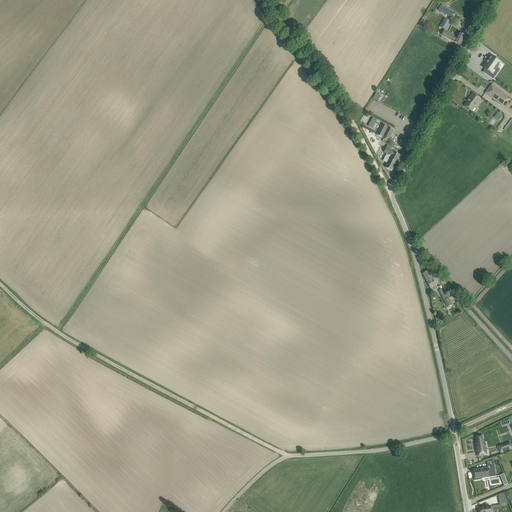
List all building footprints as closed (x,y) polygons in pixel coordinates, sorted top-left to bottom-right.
[(453,13),(444,8),(442,12),(451,17),(453,13)] [(440,27),(446,30),(450,21),(445,18),(440,27)] [(442,35),(461,45),(466,36),(459,33),(456,38),(451,36),(452,35),(444,31),(442,35)] [(483,72),(493,80),(496,76),(492,74),(494,71),(495,71),(494,71),(499,64),(499,65),(499,64),(500,62),(492,56),(491,57),(490,57),(491,58),(489,59),(489,60),(488,61),(487,63),(486,63),(487,63),(483,68),(486,70),(484,73),(483,72)] [(501,105),(507,97),(491,85),(485,93),(501,105)] [(469,99),(464,106),(472,111),(476,105),(475,105),(480,99),(481,99),(473,93),(468,99),(469,99)] [(368,127),(374,129),(377,119),(372,117),(368,127)] [(489,123),(493,127),(498,120),(494,117),(489,123)] [(376,135),(382,138),(384,139),(383,141),(386,143),(388,141),(394,130),(388,127),(382,124),(376,135)] [(387,146),(384,152),(387,154),(383,161),(387,163),(385,168),(392,171),(400,155),(391,150),(392,148),(387,146)] [(438,289),(436,285),(428,271),(423,274),(432,292),(438,289)] [(441,289),(438,291),(447,308),(452,305),(448,298),(446,299),(441,289)] [(478,457),(487,455),(484,442),(483,435),(475,437),(476,443),(475,443),(478,457)] [(498,445),(500,453),(511,449),(511,445),(511,441),(498,445)] [(474,473),(473,474),(474,481),(482,479),(482,478),(482,475),(489,474),(489,476),(489,477),(496,476),(493,461),(487,462),(488,468),(474,470),(474,474),(474,473)] [(504,492),(499,494),(500,504),(508,503),(504,492)]
